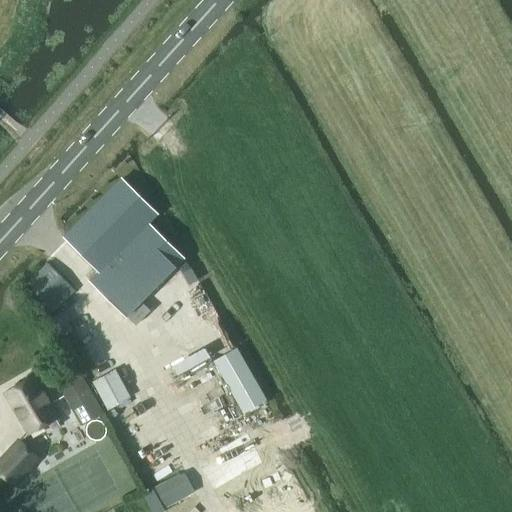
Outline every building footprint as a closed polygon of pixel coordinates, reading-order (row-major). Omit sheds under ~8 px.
[(125,315),(182,258),(148,223),(156,215),(121,180),(64,236),(99,271),(90,280),(125,315)] [(185,260),(177,265),(181,272),(189,267),(185,260)] [(48,315),(72,291),(46,265),(30,281),(48,315)] [(64,321),(60,313),(49,319),(54,327),(65,321),(64,321)] [(235,348),(212,361),(242,413),(265,400),(235,348)] [(115,370),(91,381),(104,409),(128,397),(115,370)] [(5,391),(29,433),(47,422),(51,430),(59,425),(55,418),(57,416),(34,375),(5,391)] [(101,414),(82,378),(61,389),(80,425),(101,414)] [(0,474),(11,485),(37,457),(19,441),(0,461),(0,474)] [(184,473),(140,498),(147,511),(164,511),(165,511),(164,509),(194,492),(184,473)]
